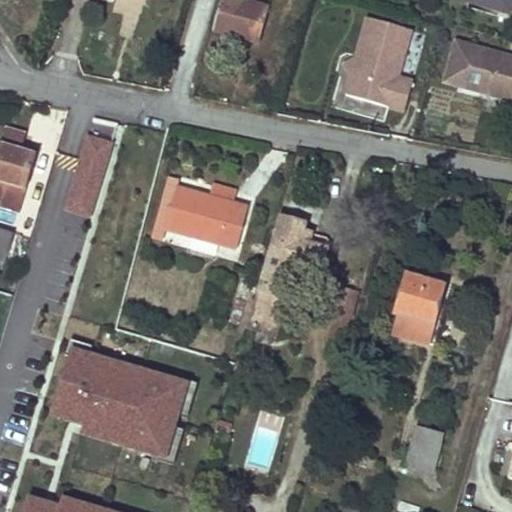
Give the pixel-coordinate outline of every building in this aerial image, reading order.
[(221,0),(212,31),(258,43),(267,8),(242,0),(221,0)] [(468,0),(468,2),(504,12),(506,0),(468,0)] [(397,77),(410,29),(367,17),(355,58),(344,64),(351,75),(345,94),(404,111),(412,81),(397,77)] [(511,57),(461,44),(454,48),(444,83),(464,88),(463,90),(480,94),(480,93),(511,101),(511,57)] [(22,135),(4,130),(0,144),(0,181),(7,184),(1,202),(0,206),(0,207),(20,213),(26,190),(37,152),(18,146),(22,135)] [(63,212),(89,221),(114,144),(86,137),(63,212)] [(212,186),(209,198),(233,204),(237,193),(212,186)] [(209,198),(177,189),(166,229),(195,237),(218,243),(237,248),(248,208),(233,204),(209,198)] [(305,225),(281,219),(251,330),(274,337),(293,267),(321,274),(327,251),(308,245),(300,243),(303,232),(305,225)] [(0,261),(5,263),(14,234),(0,229),(0,261)] [(311,234),(303,232),(300,243),(308,245),(311,234)] [(218,243),(195,237),(191,249),(215,256),(218,243)] [(400,317),(394,337),(427,346),(433,327),(439,306),(444,286),(407,276),(396,316),(400,317)] [(358,293),(342,289),(328,338),(344,342),(358,293)] [(447,308),(439,306),(433,327),(441,329),(447,308)] [(84,437),(171,457),(193,383),(76,348),(55,417),(85,426),(84,437)] [(434,472),(444,437),(416,429),(406,465),(434,472)] [(62,503),(33,495),(27,511),(126,511),(67,495),(62,503)]
